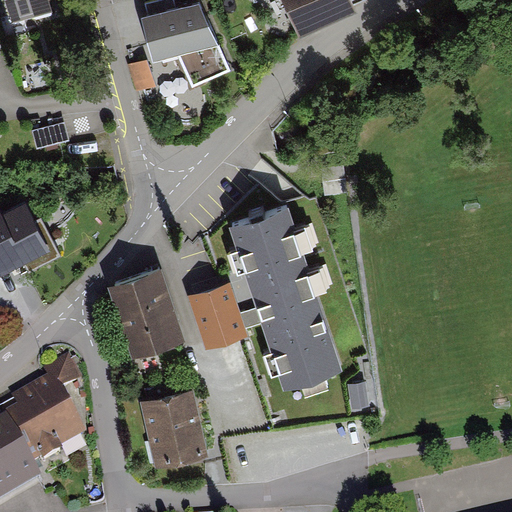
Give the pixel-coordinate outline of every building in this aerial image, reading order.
[(52,0),(8,0),(13,14),(54,3),(52,0)] [(229,65),(198,0),(181,0),(143,11),(154,55),(178,49),(191,82),(229,65)] [(287,0),(300,26),(358,0),(287,0)] [(147,56),(128,63),(137,88),(156,81),(147,56)] [(296,222),(288,198),(230,218),(238,243),(231,246),(238,267),(244,265),(256,304),(241,309),(247,326),(262,320),(271,345),(264,347),(272,370),(279,367),(283,381),(342,362),(316,286),(326,283),(319,261),(310,264),(304,244),(313,241),(305,219),(296,222)] [(0,279),(25,266),(29,273),(61,256),(41,220),(34,224),(24,206),(3,217),(0,212),(0,279)] [(159,263),(110,279),(134,351),(183,335),(159,263)] [(231,277),(189,291),(206,345),(248,330),(247,326),(241,309),(231,277)] [(5,414),(6,415),(33,461),(41,456),(44,460),(62,450),(60,447),(87,431),(62,387),(81,376),(70,357),(52,368),(55,372),(14,396),(20,406),(5,414)] [(381,375),(352,376),(353,408),(382,407),(381,375)] [(192,387),(141,398),(155,462),(206,451),(192,387)] [(0,500),(42,477),(33,461),(6,415),(0,418),(0,500)]
